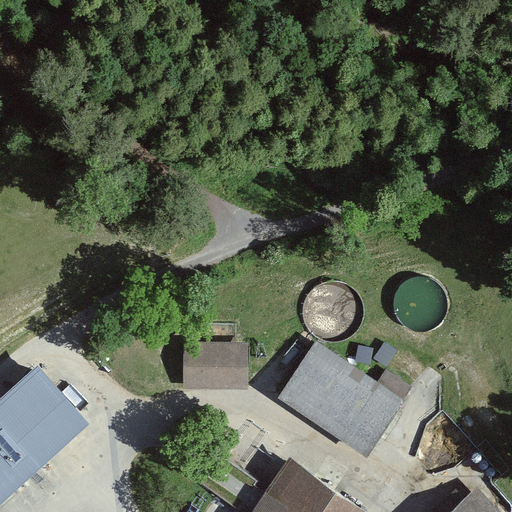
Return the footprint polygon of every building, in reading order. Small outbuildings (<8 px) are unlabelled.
[(255,339),(189,336),(188,383),(253,385),(255,339)] [(320,347),(287,393),(365,447),(397,401),(320,347)] [(35,368),(0,400),(0,504),(87,425),(35,368)] [(357,511),(292,468),(261,511),(357,511)] [(490,511),(479,499),(464,511),(490,511)]
